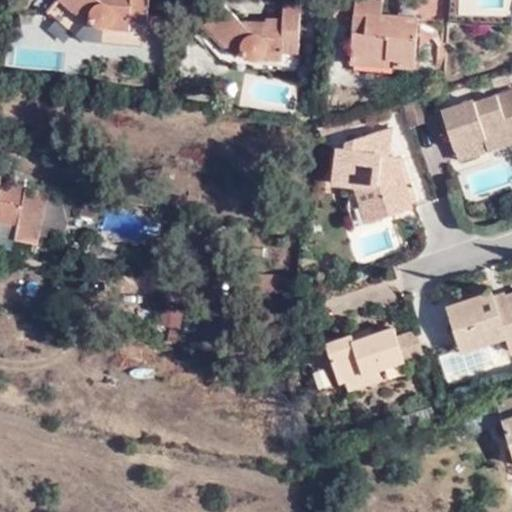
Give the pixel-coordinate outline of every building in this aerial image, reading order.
[(150,23),(150,11),(150,0),(62,0),(52,12),(84,39),(86,40),(143,45),(149,46),(150,23)] [(357,0),(353,57),(397,61),(397,68),(417,69),(420,23),(443,24),(444,0),(401,0),(401,16),(384,15),(384,0),(357,0)] [(268,18),(269,22),(268,27),(268,28),(248,29),(242,21),(228,5),(198,32),(229,68),(300,70),(303,3),(288,3),(287,18),(268,18)] [(171,12),(150,11),(150,23),(170,25),(171,12)] [(397,61),(353,57),(353,66),(397,68),(397,61)] [(487,137),(490,148),(511,140),(511,89),(476,102),(475,99),(444,109),(457,147),(487,137)] [(365,206),(370,224),(413,209),(400,170),(396,170),(397,158),(390,157),(394,128),(350,142),(348,152),(338,150),(334,184),(352,187),(367,189),(380,185),(385,199),(365,206)] [(461,158),(490,148),(487,137),(457,147),(461,158)] [(18,239),(32,242),(42,190),(2,182),(5,166),(0,164),(0,220),(21,224),(19,234),(18,239)] [(356,228),(370,224),(365,206),(385,199),(380,185),(367,189),(352,187),(349,207),(356,228)] [(42,190),(32,242),(39,244),(49,191),(42,190)] [(0,230),(19,234),(21,224),(0,220),(0,230)] [(107,254),(108,244),(94,241),(91,251),(107,254)] [(124,247),(108,244),(107,254),(121,257),(124,247)] [(506,292),(495,296),(497,303),(508,300),(507,295),(506,292)] [(497,303),(495,296),(494,293),(449,307),(463,351),(506,337),(510,351),(511,350),(511,293),(507,295),(508,300),(497,303)] [(406,360),(399,336),(396,327),(373,335),(356,340),(355,336),(330,344),(342,381),(348,379),(381,368),(406,360)] [(356,340),(373,335),(371,330),(355,336),(356,340)] [(424,353),(417,330),(399,336),(406,360),(424,353)] [(384,378),(381,368),(348,379),(352,388),(384,378)] [(511,399),(500,404),(511,439),(511,399)] [(366,476),(365,468),(355,469),(356,477),(366,476)]
